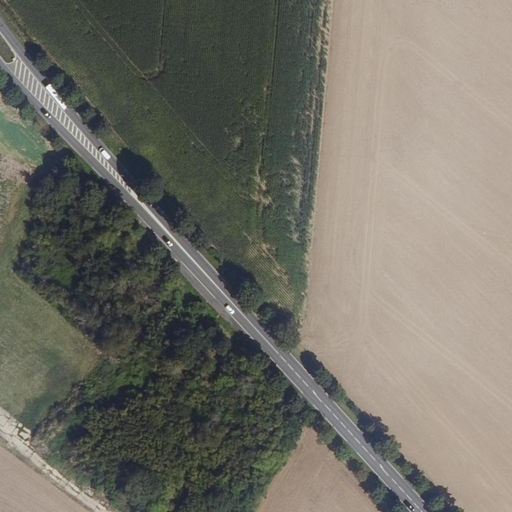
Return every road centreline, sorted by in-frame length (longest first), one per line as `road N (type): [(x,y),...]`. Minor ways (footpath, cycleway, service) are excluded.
road 1 (primary): [(423,511),(142,203)]
road 2 (primary): [(142,203),(0,27)]
road 3 (primary): [(0,64),(142,203)]
road 4 (track): [(0,424),(103,511)]
